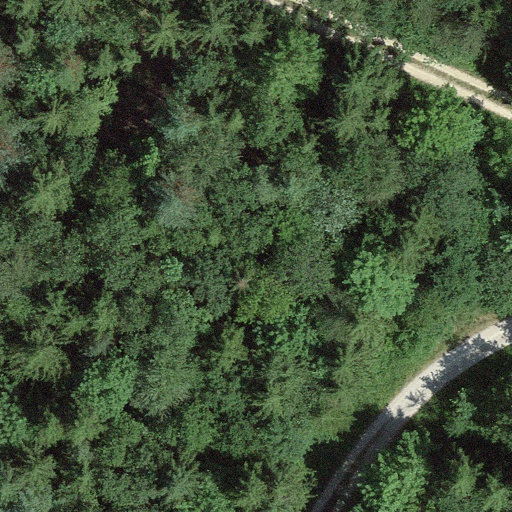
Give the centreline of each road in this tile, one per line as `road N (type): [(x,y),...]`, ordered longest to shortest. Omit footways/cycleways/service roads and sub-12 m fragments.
road 1 (track): [(334,511),(416,401),(511,338)]
road 2 (track): [(511,107),(287,0)]
